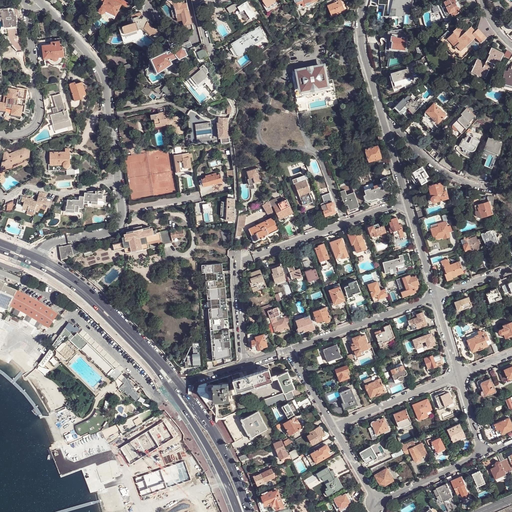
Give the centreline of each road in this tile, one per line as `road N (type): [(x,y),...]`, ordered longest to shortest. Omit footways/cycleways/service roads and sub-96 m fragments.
road 1 (residential): [(284,67),(259,138),(314,152),(344,223)]
road 2 (residential): [(117,178),(103,78),(38,0)]
road 3 (secondary): [(21,259),(88,301),(171,392)]
road 4 (secondary): [(180,386),(94,295),(34,256)]
road 5 (residential): [(0,132),(25,132),(39,113),(27,17),(34,0)]
road 6 (residential): [(291,352),(435,297)]
road 7 (secondary): [(247,511),(219,442),(180,386)]
road 8 (residential): [(379,111),(447,174),(492,188)]
road 9 (residential): [(34,256),(51,243),(111,230),(122,213),(117,178)]
road 10 (secondary): [(171,392),(238,511)]
road 11 (residential): [(334,426),(460,376)]
